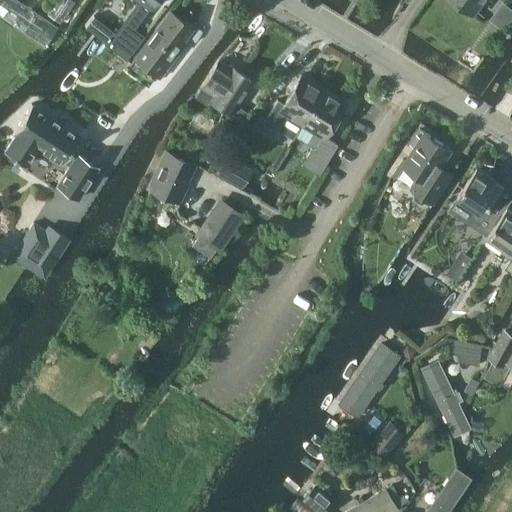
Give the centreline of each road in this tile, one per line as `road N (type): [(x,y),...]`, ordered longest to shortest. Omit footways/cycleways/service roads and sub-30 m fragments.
road 1 (track): [(413,82),(212,398)]
road 2 (tertiary): [(511,142),(282,0)]
